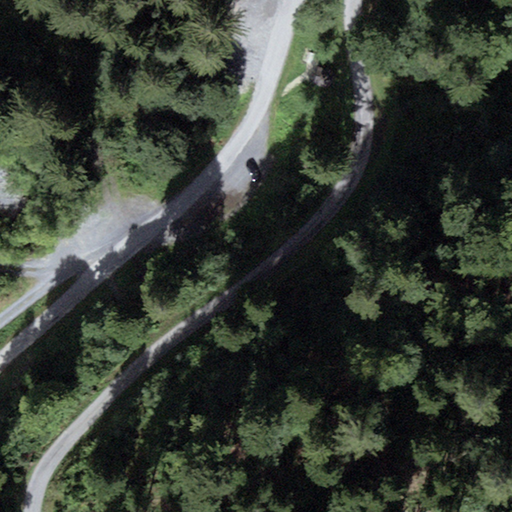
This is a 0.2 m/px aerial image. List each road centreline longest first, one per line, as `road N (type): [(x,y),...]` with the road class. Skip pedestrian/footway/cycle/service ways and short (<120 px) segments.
road 1 (unclassified): [(28,511),(43,467),(109,391),(297,242),(346,183),(366,114),(353,0)]
road 2 (unclassified): [(0,362),(240,138),(286,0)]
road 3 (track): [(0,321),(77,269),(117,253)]
